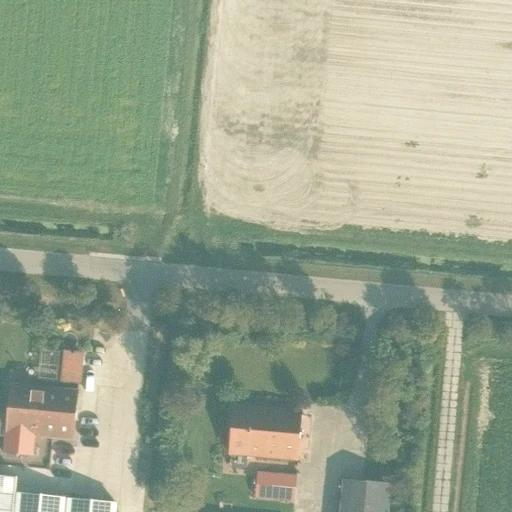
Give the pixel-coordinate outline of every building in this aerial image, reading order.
[(111,387),(114,330),(81,329),(78,385),(111,387)] [(72,381),(73,348),(51,348),(50,380),(72,381)] [(7,436),(5,453),(34,455),(35,437),(75,440),(80,392),(11,385),(7,436)] [(230,456),(299,462),(304,413),(234,406),(230,456)] [(269,500),(295,502),(297,475),(270,473),(269,500)] [(118,511),(119,503),(16,493),(18,478),(0,476),(0,511),(118,511)] [(340,511),(390,511),(393,484),(343,482),(340,511)]
